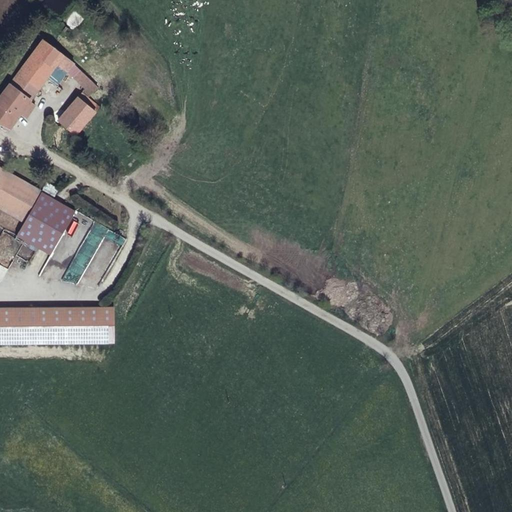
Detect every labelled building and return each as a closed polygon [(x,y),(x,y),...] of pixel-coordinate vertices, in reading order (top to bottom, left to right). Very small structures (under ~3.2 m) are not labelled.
[(0,127),(8,132),(21,115),(30,103),(57,67),(66,73),(73,66),(45,44),(0,102),(0,127)] [(79,101),(97,116),(101,112),(83,97),(79,101)] [(78,139),(97,116),(79,101),(59,124),(78,139)] [(30,103),(21,115),(27,120),(36,108),(30,103)] [(88,139),(96,151),(109,142),(101,130),(88,139)] [(0,188),(9,173),(0,167),(0,188)] [(9,173),(0,188),(0,209),(25,224),(43,192),(9,173)] [(48,184),(43,192),(54,198),(58,190),(48,184)] [(17,236),(51,256),(76,211),(54,198),(43,192),(25,224),(17,236)] [(115,305),(0,306),(0,343),(115,343),(115,305)]
